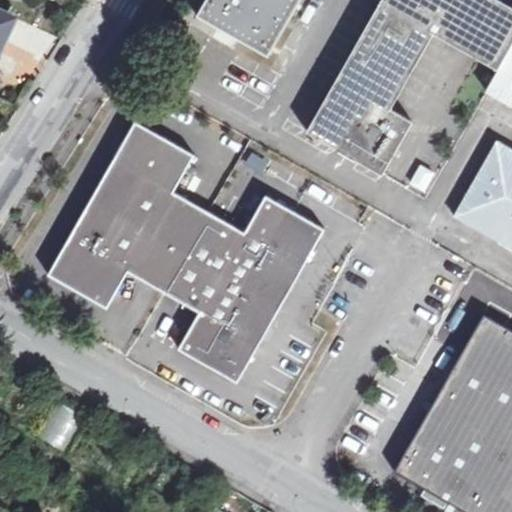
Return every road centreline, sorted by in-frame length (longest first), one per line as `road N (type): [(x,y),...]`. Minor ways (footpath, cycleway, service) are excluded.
road 1 (unclassified): [(275,476),(0,325)]
road 2 (unclassified): [(275,476),(406,260)]
road 3 (unclassified): [(119,0),(0,182)]
